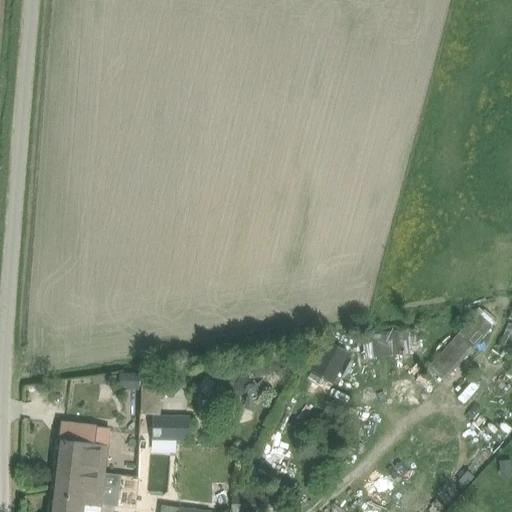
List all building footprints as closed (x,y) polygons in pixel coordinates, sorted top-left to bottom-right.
[(428,366),(444,380),(493,328),(477,313),(428,366)] [(371,333),(372,356),(405,354),(404,331),(371,333)] [(326,342),(310,373),(333,384),(349,353),(326,342)] [(263,363),(250,367),(254,379),(267,375),(263,363)] [(142,390),(142,382),(142,373),(120,373),(120,390),(142,390)] [(175,393),(183,385),(174,377),(166,385),(175,393)] [(161,415),(161,382),(142,382),(142,390),(141,415),(161,415)] [(152,434),(152,440),(170,440),(188,440),(189,416),(152,415),(152,434)] [(106,455),(109,429),(61,424),(59,440),(57,440),(54,469),(105,474),(107,455),(106,455)] [(54,469),(49,511),(100,511),(101,508),(101,505),(118,507),(121,478),(121,476),(105,474),(54,469)] [(267,511),(268,490),(232,489),(231,511),(267,511)]
